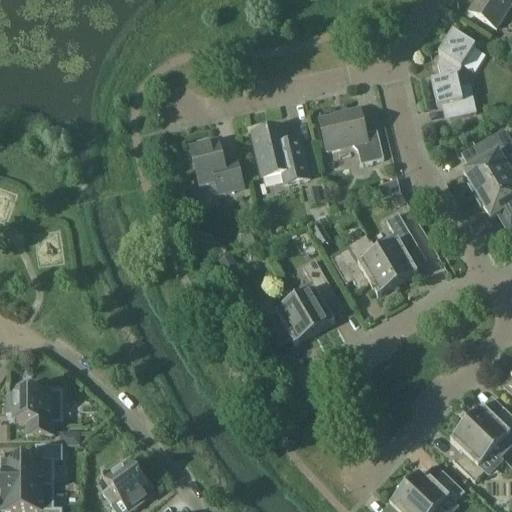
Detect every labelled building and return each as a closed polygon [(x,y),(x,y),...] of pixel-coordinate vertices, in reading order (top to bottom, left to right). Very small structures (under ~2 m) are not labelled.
[(511,0),(477,0),(468,14),(496,32),(511,9),(511,0)] [(460,91),(457,78),(476,49),(453,35),(439,57),(442,59),(438,66),(441,82),(431,84),(437,111),(441,110),(444,122),(475,115),(469,89),(460,91)] [(366,137),(360,112),(343,116),(344,118),(319,123),(327,154),(352,149),(358,155),(361,168),(384,163),(377,135),(366,137)] [(287,145),(284,129),(252,137),(262,180),(282,176),(285,187),(310,182),(301,142),(287,145)] [(477,198),(511,178),(503,163),(511,157),(511,155),(508,149),(511,147),(511,145),(504,132),(461,157),(470,172),(463,175),(477,198)] [(210,146),(209,143),(198,145),(199,149),(190,151),(200,189),(216,185),(219,197),(243,191),(237,167),(225,170),(218,144),(210,146)] [(511,178),(477,198),(491,221),(497,218),(507,236),(511,233),(511,178)] [(309,208),(320,205),(317,190),(306,192),(309,208)] [(229,220),(236,237),(252,230),(246,214),(229,220)] [(378,255),(398,288),(418,276),(407,257),(417,251),(418,251),(399,217),(397,218),(398,218),(386,224),(398,244),(378,255)] [(322,229),(313,234),(321,249),(330,244),(322,229)] [(244,251),(254,248),(250,236),(240,239),(244,251)] [(398,288),(378,255),(359,266),(350,251),(339,258),(338,257),(337,258),(355,288),(356,287),(366,281),(377,300),(398,288)] [(295,304),(315,337),(335,325),(324,306),(334,300),(336,299),(315,264),(314,265),(303,271),(315,292),(295,304)] [(315,337),(295,304),(276,315),(270,304),(255,312),(253,312),(269,338),(270,338),(269,337),(283,329),(295,349),(315,337)] [(511,379),(502,390),(511,399),(511,379)] [(33,395),(8,395),(8,417),(15,417),(15,425),(28,425),(27,439),(53,438),(53,425),(63,425),(63,395),(48,395),(48,391),(33,391),(33,395)] [(466,427),(494,454),(501,461),(511,449),(511,419),(503,412),(502,412),(503,413),(494,421),(483,410),(466,427)] [(479,470),(494,454),(466,427),(450,444),(462,455),(454,464),(453,465),(475,486),(476,485),(485,476),(479,470)] [(79,434),(61,434),(61,446),(79,446),(79,434)] [(62,449),(36,449),(36,462),(3,462),(3,465),(0,464),(0,475),(2,476),(2,488),(44,488),(54,488),(54,464),(61,463),(62,449)] [(124,471),(120,466),(101,480),(109,492),(102,498),(112,511),(120,506),(124,511),(134,511),(154,498),(151,493),(154,491),(145,479),(142,481),(131,466),(124,471)] [(406,491),(427,511),(449,511),(450,511),(445,506),(449,501),(455,507),(464,497),(464,498),(465,497),(443,475),(442,476),(442,477),(434,485),(422,474),(406,491)] [(44,511),(44,488),(2,488),(2,511),(44,511)] [(427,511),(406,491),(403,489),(395,497),(398,499),(390,508),(393,511),(427,511)]
